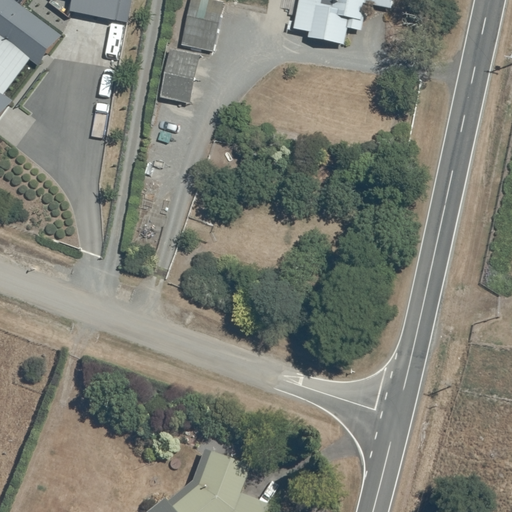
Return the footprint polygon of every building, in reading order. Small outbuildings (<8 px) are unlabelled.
[(43,66),(64,37),(13,0),(0,0),(0,123),(14,103),(5,97),(33,59),(43,66)] [(118,22),(122,0),(75,0),(73,13),(118,22)] [(214,53),(225,2),(215,0),(192,0),(182,46),(214,53)] [(302,0),(296,32),(312,35),(311,40),(346,47),(349,30),(363,32),(368,5),(393,10),(395,0),(302,0)] [(193,105),(203,57),(172,51),(163,99),(193,105)] [(185,135),(189,109),(160,104),(155,130),(185,135)] [(242,492),(253,465),(213,450),(199,486),(176,505),(168,496),(149,511),(270,511),(274,504),(242,492)]
